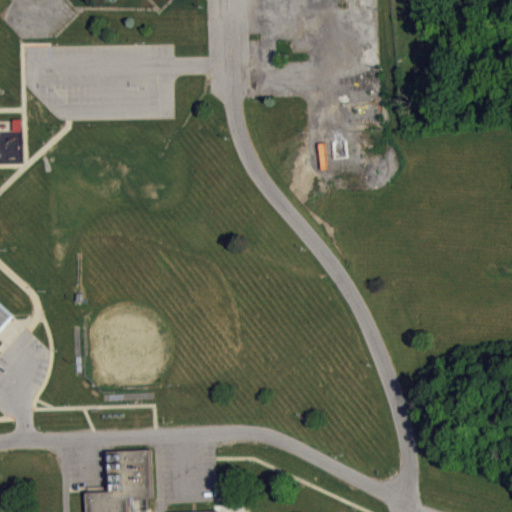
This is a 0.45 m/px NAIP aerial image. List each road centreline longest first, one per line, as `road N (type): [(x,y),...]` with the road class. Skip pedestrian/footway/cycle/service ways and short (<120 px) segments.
road 1 (residential): [(226,0),(232,101),(252,161),(367,319),(391,383),(410,451),(397,497)]
road 2 (residential): [(0,440),(267,434),(427,511)]
